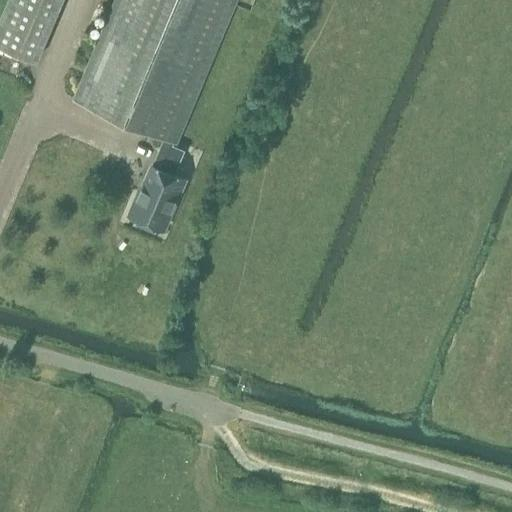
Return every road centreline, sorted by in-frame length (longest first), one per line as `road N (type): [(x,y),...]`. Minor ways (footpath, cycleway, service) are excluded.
road 1 (track): [(438,511),(245,464),(208,402)]
road 2 (unclassified): [(0,344),(238,413)]
